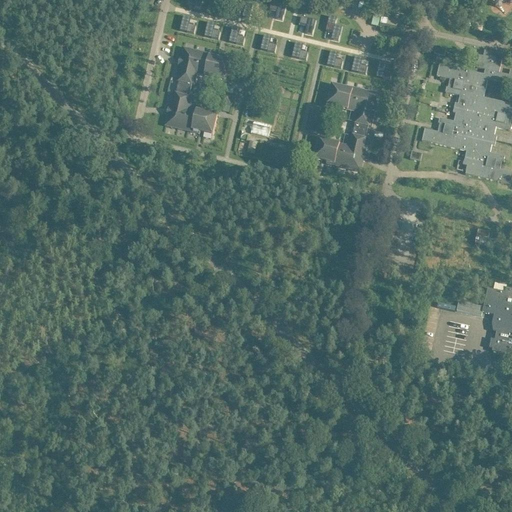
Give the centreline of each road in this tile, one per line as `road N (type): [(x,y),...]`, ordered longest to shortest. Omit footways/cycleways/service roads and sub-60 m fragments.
road 1 (tertiary): [(465,511),(0,37)]
road 2 (residential): [(430,0),(385,196),(511,224)]
road 3 (track): [(385,196),(351,332),(335,349)]
road 4 (residential): [(135,138),(167,0)]
